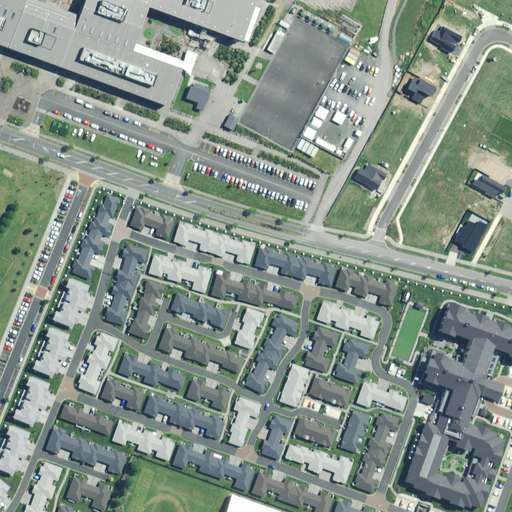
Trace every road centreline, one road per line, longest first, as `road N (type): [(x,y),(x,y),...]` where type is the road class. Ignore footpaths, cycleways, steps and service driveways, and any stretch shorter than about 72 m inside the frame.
road 1 (residential): [(377,503),(413,398),(408,386),(377,368),(385,315),(310,289)]
road 2 (residential): [(374,253),(480,41),(511,39)]
road 3 (tertiary): [(374,253),(136,182)]
road 4 (residential): [(0,392),(90,165)]
road 5 (residential): [(310,289),(118,230)]
road 6 (residential): [(63,391),(247,455)]
road 7 (tertiary): [(511,288),(374,253)]
road 8 (residential): [(247,455),(377,503)]
road 9 (residential): [(148,351),(266,403)]
road 10 (residential): [(310,289),(302,338),(266,403)]
